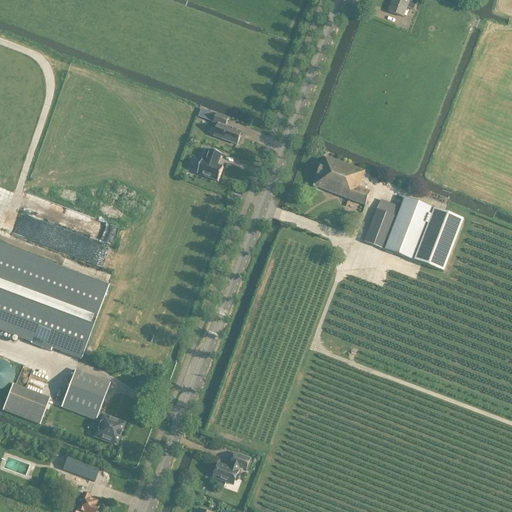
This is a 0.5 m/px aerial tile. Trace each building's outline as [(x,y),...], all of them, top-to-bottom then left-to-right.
[(416,3),(410,1),(410,0),(393,0),(390,12),(404,17),(408,8),(414,10),(416,3)] [(214,136),(238,144),(242,132),(226,126),(229,118),(214,113),(201,108),(198,116),(219,124),(214,136)] [(210,150),(206,149),(202,160),(203,160),(198,173),(218,181),(223,167),(218,165),(222,154),(210,150)] [(371,192),(359,188),(365,172),(326,157),(314,187),(336,195),(365,206),(371,192)] [(380,201),(381,201),(391,205),(388,214),(396,217),(384,249),(404,256),(444,272),(450,256),(465,219),(405,197),(401,206),(381,199),(380,201)] [(365,242),(384,249),(396,217),(388,214),(391,205),(381,201),(365,242)] [(73,220),(109,234),(115,220),(79,205),(73,220)] [(105,236),(63,225),(60,237),(66,239),(65,242),(74,244),(73,248),(99,255),(105,236)] [(108,287),(0,246),(0,329),(32,341),(31,344),(51,351),(52,349),(80,359),(108,287)] [(10,370),(10,369),(10,367),(9,363),(7,361),(6,359),(4,358),(2,356),(0,356),(0,355),(0,383),(3,382),(5,380),(7,378),(9,375),(10,373),(10,370)] [(110,383),(75,370),(61,407),(95,420),(96,420),(100,422),(95,436),(117,444),(125,423),(103,414),(103,415),(98,413),(110,383)] [(50,399),(13,384),(2,410),(40,425),(50,399)] [(233,469),(219,464),(214,478),(234,485),(240,470),(239,470),(240,468),(247,471),(251,460),(235,454),(231,464),(235,465),(233,469)] [(95,482),(100,468),(68,456),(63,470),(95,482)] [(31,492),(29,496),(46,504),(49,497),(47,496),(49,491),(51,492),(56,480),(42,474),(37,485),(38,486),(35,491),(32,490),(31,492)] [(94,511),(100,499),(70,487),(64,504),(84,511),(94,511)]
